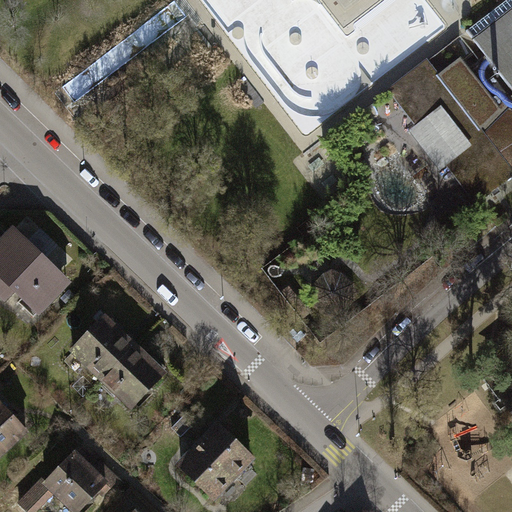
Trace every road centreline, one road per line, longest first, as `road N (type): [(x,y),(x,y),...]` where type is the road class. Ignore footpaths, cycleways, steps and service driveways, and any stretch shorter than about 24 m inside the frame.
road 1 (unclassified): [(315,426),(33,150)]
road 2 (unclassified): [(511,249),(315,426)]
